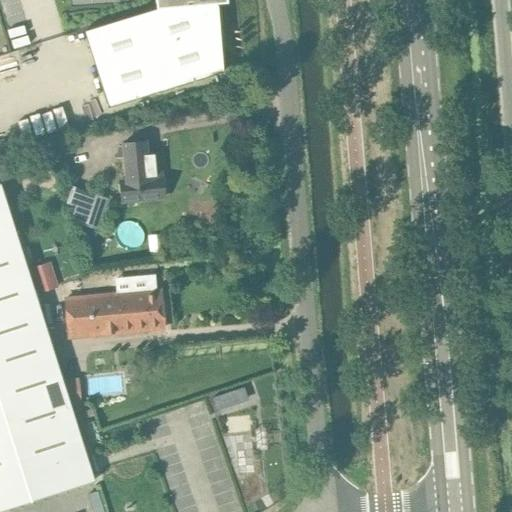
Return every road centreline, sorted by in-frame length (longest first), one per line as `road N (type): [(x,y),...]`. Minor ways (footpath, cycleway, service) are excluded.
road 1 (unclassified): [(321,511),(275,0)]
road 2 (tertiary): [(454,496),(411,0)]
road 3 (unclassified): [(511,134),(501,0)]
